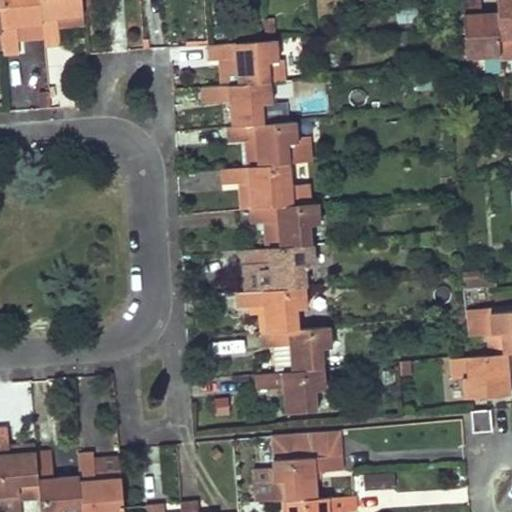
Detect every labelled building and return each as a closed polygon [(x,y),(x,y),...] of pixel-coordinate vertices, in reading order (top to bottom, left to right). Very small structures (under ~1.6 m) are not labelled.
[(0,0),(0,16),(2,33),(4,55),(19,54),(18,38),(17,26),(43,24),(40,0),(0,0)] [(40,0),(43,24),(44,35),(45,46),(60,45),(58,26),(57,18),(83,15),(83,13),(81,0),(40,0)] [(90,0),(81,0),(83,13),(91,12),(90,0)] [(480,0),(462,0),(465,57),(499,56),(499,38),(497,18),(481,18),(481,12),(480,0)] [(511,0),(496,0),(497,11),(497,18),(499,38),(511,37),(511,0)] [(57,18),(58,26),(84,23),(83,15),(57,18)] [(17,26),(18,38),(44,35),(43,24),(17,26)] [(511,37),(499,38),(499,56),(511,55),(511,37)] [(276,40),(207,46),(209,61),(236,59),(238,85),(270,82),(269,62),(279,61),(276,40)] [(238,85),(201,88),(202,103),(229,101),(231,127),(264,124),(263,104),(272,103),(270,82),(238,85)] [(231,127),(227,127),(228,143),(241,141),(255,140),(258,166),(290,164),(310,162),(308,137),(297,138),(296,122),(264,124),(231,127)] [(255,140),(241,141),(243,167),(258,166),(255,140)] [(243,167),(221,169),(222,185),(240,184),(250,183),(252,209),(310,204),(308,184),(292,185),(290,164),(258,166),(243,167)] [(240,184),(242,210),(249,209),(252,209),(250,183),(240,184)] [(249,209),(251,224),(264,223),(278,222),(280,248),(312,245),(310,225),(320,224),(319,203),(310,204),(252,209),(249,209)] [(264,223),(266,249),(280,248),(278,222),(264,223)] [(266,249),(243,251),(244,266),(259,265),(272,264),(274,289),(305,287),(304,267),(314,266),(312,245),(280,248),(266,249)] [(259,265),(262,290),(274,289),(272,264),(259,265)] [(462,273),(463,289),(471,288),(495,286),(495,278),(479,279),(479,270),(462,271),(462,273)] [(262,290),(236,293),(237,308),(265,306),(267,331),(298,329),(297,309),(307,308),(305,287),(274,289),(262,290)] [(463,289),(465,311),(473,310),(471,288),(463,289)] [(487,333),(488,354),(511,352),(511,310),(490,312),(492,333),(487,333)] [(274,373),(323,368),(322,348),(331,348),(330,326),(298,329),(267,331),(261,332),(262,347),(272,346),(274,373)] [(469,355),(466,356),(467,376),(462,376),(464,397),(510,394),(508,368),(511,367),(511,352),(488,354),(469,355)] [(466,356),(451,357),(452,377),(462,376),(467,376),(466,356)] [(409,360),(399,361),(401,375),(411,374),(409,360)] [(274,373),(254,375),(256,390),(283,387),(286,413),(317,410),(315,391),(325,390),(323,368),(274,373)] [(490,409),(470,410),(472,432),(491,431),(490,409)] [(8,426),(0,426),(0,511),(20,511),(20,500),(39,498),(36,451),(10,453),(9,447),(8,426)] [(327,432),(329,455),(342,454),(340,431),(327,432)] [(269,496),(269,501),(281,500),(285,500),(317,498),(315,472),(343,470),(342,454),(329,455),(327,432),(270,435),(272,467),(273,480),(268,480),(269,496)] [(51,450),(36,451),(39,498),(40,511),(81,511),(79,476),(53,478),(51,450)] [(92,452),(77,453),(79,476),(81,511),(123,511),(120,477),(119,456),(103,458),(93,458),(92,452)] [(255,468),(257,497),(269,496),(268,480),(273,480),(272,467),(255,468)] [(360,490),(395,485),(393,468),(358,473),(360,490)] [(317,498),(285,500),(286,511),(329,511),(337,511),(357,510),(356,495),(354,495),(317,498)] [(198,511),(198,501),(180,502),(180,511),(198,511)]
